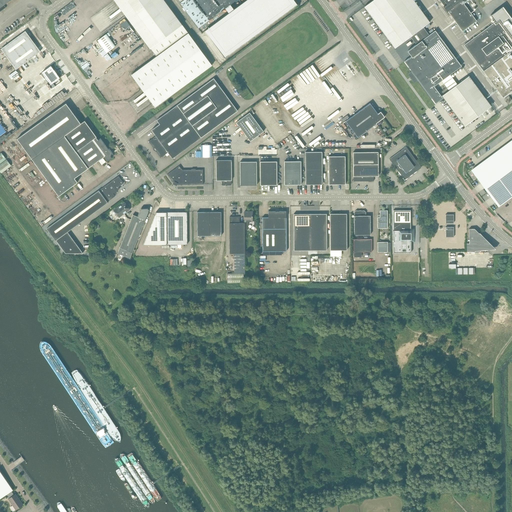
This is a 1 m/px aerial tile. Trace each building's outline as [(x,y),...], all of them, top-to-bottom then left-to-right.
[(10,0),(0,0),(0,11),(6,8),(4,5),(10,0)] [(131,75),(155,107),(212,65),(163,0),(114,0),(150,49),(150,48),(156,56),(131,75)] [(179,0),(223,58),(291,9),(284,0),(179,0)] [(449,90),(442,96),(464,126),(491,106),(469,76),(457,85),(450,75),(462,66),(436,30),(425,38),(419,30),(430,22),(413,0),(373,0),(364,7),(395,48),(410,36),(416,45),(407,51),(412,57),(405,62),(435,103),(442,98),(434,86),(442,81),(449,90)] [(439,0),(444,6),(443,7),(447,12),(448,11),(462,31),(476,21),(463,3),(467,0),(439,0)] [(511,36),(499,19),(464,45),(503,98),(511,90),(511,36)] [(40,52),(40,51),(25,31),(1,49),(4,53),(5,55),(6,56),(16,69),(40,52)] [(106,34),(98,40),(107,53),(115,46),(106,34)] [(58,76),(47,84),(52,92),(64,84),(58,76)] [(156,136),(149,141),(149,142),(149,141),(154,148),(154,150),(156,151),(161,157),(160,158),(161,158),(168,152),(172,159),(201,138),(237,110),(213,78),(157,120),(160,124),(151,130),(156,136)] [(98,140),(96,137),(84,121),(81,124),(66,103),(17,139),(59,195),(77,182),(74,178),(88,168),(104,156),(107,161),(112,158),(111,156),(111,154),(113,153),(109,148),(109,149),(101,138),(98,140)] [(346,121),(358,137),(377,123),(376,123),(385,117),(381,112),(378,114),(370,103),(346,121)] [(236,123),(251,142),(264,132),(250,113),(236,123)] [(511,140),(472,170),(476,175),(477,177),(478,176),(479,178),(478,178),(499,207),(511,198),(511,197),(511,140)] [(389,159),(405,180),(419,169),(419,168),(419,166),(420,166),(406,147),(389,159)] [(305,152),(306,185),(322,184),(322,152),(305,152)] [(353,152),(353,164),(353,181),(374,181),(373,176),(378,176),(378,152),(353,152)] [(329,156),(329,184),(345,184),(345,156),(329,156)] [(221,184),(230,185),(231,180),(232,180),(231,160),(216,160),(216,180),(221,180),(221,184)] [(260,162),(260,180),(260,185),(277,185),(277,161),(260,162)] [(284,161),(284,185),(301,185),(301,161),(284,161)] [(240,162),(240,180),(240,185),(257,185),(257,162),(240,162)] [(173,184),(177,186),(177,185),(203,184),(203,170),(182,170),(179,166),(167,175),(173,183),(173,184)] [(107,202),(115,196),(113,194),(114,193),(116,193),(116,191),(120,189),(118,187),(123,183),(118,176),(46,229),(55,241),(56,241),(65,253),(82,253),(68,232),(108,203),(107,202)] [(113,211),(112,212),(112,214),(114,215),(116,214),(119,218),(126,212),(130,209),(126,204),(126,203),(125,202),(124,202),(114,210),(113,210),(113,211)] [(117,253),(125,256),(130,258),(132,253),(149,210),(148,209),(140,209),(137,216),(133,215),(131,219),(117,253)] [(393,236),(393,253),(411,252),(411,241),(412,241),(412,243),(415,243),(415,228),(410,228),(410,210),(393,210),(393,236)] [(268,217),(262,217),(262,251),(286,251),(286,211),(268,211),(268,217)] [(354,216),(354,235),(370,235),(370,216),(366,216),(366,212),(364,211),(356,211),(354,212),(354,216)] [(380,217),(377,217),(377,228),(387,228),(387,211),(380,211),(380,217)] [(156,212),(143,244),(167,244),(172,244),(187,244),(187,217),(187,212),(167,212),(156,212)] [(209,236),(209,212),(197,212),(197,236),(209,236)] [(221,212),(209,212),(209,236),(221,236),(221,212)] [(244,223),(239,223),(239,217),(229,217),(229,223),(229,228),(230,254),(245,253),(245,230),(248,230),(248,222),(252,222),(252,212),(244,212),(244,223)] [(310,250),(310,214),(294,214),(294,250),(310,250)] [(326,214),(310,214),(310,250),(327,250),(326,214)] [(347,214),(330,214),(330,219),(330,250),(330,256),(342,256),(341,250),(347,250),(347,219),(347,214)] [(446,215),(446,223),(454,223),(453,215),(446,215)] [(102,226),(93,227),(94,240),(103,240),(102,226)] [(446,227),(446,237),(454,237),(454,227),(446,227)] [(469,243),(467,243),(467,252),(469,252),(488,252),(488,250),(488,244),(484,244),(484,240),(485,239),(479,233),(474,229),(469,229),(469,243)] [(354,239),(354,244),(354,252),(372,252),(372,239),(354,239)] [(378,242),(378,252),(388,252),(388,242),(378,242)] [(0,498),(13,490),(0,470),(0,498)] [(11,491),(6,495),(9,499),(8,499),(15,509),(16,510),(23,505),(22,504),(15,494),(14,495),(11,491)] [(64,511),(59,503),(54,506),(58,511),(64,511)]
